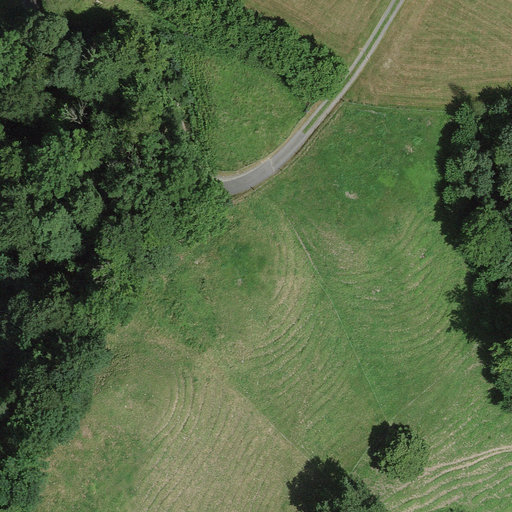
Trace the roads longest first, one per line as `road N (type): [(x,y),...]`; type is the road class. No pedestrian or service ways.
road 1 (residential): [(28,0),(52,38),(128,57),(151,71),(169,100),(186,161),(210,183),(232,185),(257,174),(303,133)]
road 2 (track): [(303,133),(397,0)]
